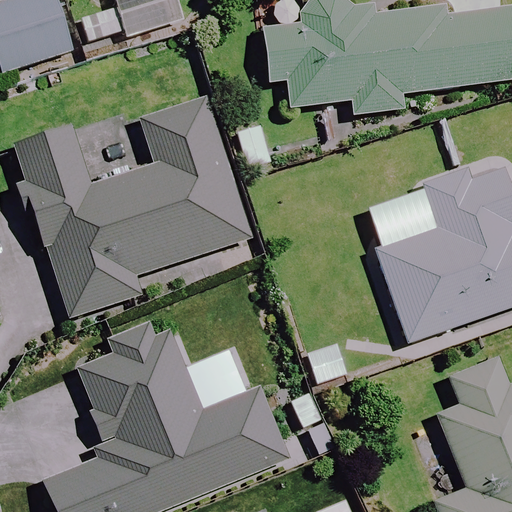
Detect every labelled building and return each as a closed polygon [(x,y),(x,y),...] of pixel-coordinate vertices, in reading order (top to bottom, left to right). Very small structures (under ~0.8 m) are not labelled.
[(71,55),(52,0),(20,0),(0,7),(0,66),(4,78),(71,55)] [(116,0),(128,39),(183,23),(175,0),(116,0)] [(369,8),(304,13),(306,27),(262,31),(267,87),(285,86),(287,113),(351,108),(352,120),(402,116),(401,97),(511,88),(511,14),(370,25),(369,8)] [(250,248),(203,107),(139,128),(154,173),(89,195),(69,136),(12,155),(69,325),(136,303),(131,288),(250,248)] [(511,168),(511,167),(426,195),(439,235),(378,256),(409,346),(511,311),(511,168)] [(198,418),(168,331),(74,363),(101,443),(95,470),(47,486),(55,511),(168,511),(286,472),(260,397),(198,418)] [(348,379),(337,347),(306,357),(317,390),(348,379)] [(511,511),(511,361),(453,384),(463,410),(439,419),(468,494),(436,507),(438,511),(511,511)] [(308,511),(350,511),(344,497),(308,511)]
